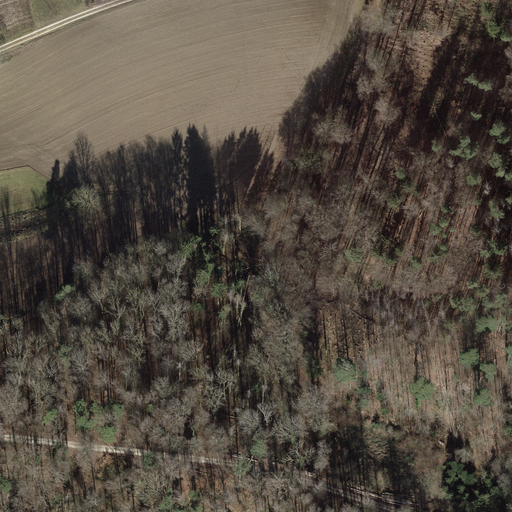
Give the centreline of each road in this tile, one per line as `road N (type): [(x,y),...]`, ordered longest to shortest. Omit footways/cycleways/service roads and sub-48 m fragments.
road 1 (track): [(408,511),(293,473),(72,440),(0,438)]
road 2 (track): [(0,49),(126,0)]
